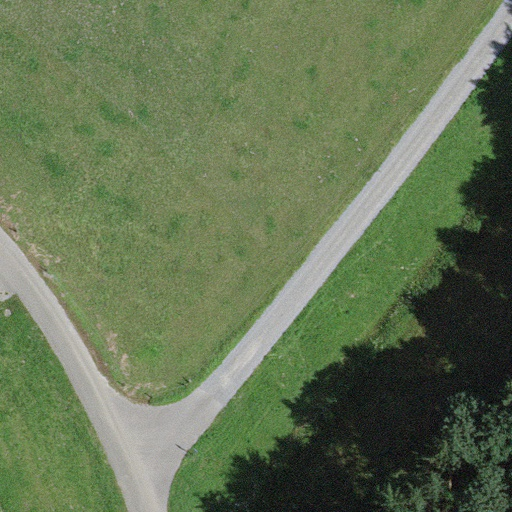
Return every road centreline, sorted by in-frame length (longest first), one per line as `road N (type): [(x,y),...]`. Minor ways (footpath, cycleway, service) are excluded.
road 1 (track): [(511,23),(446,113),(129,455)]
road 2 (track): [(146,511),(129,455),(9,270)]
